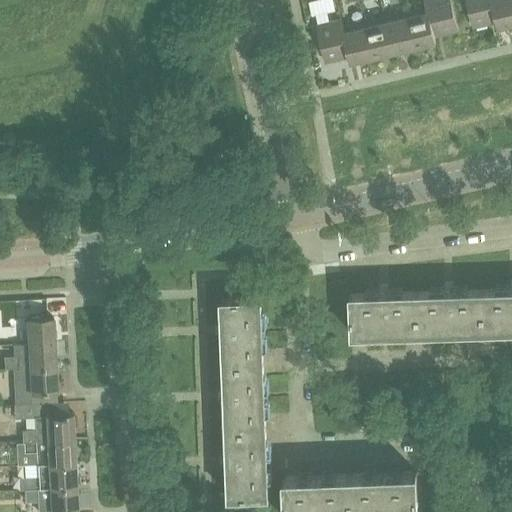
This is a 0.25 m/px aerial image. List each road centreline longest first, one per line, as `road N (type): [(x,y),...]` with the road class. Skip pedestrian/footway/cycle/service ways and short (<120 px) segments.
road 1 (residential): [(143,511),(105,252)]
road 2 (residential): [(298,368),(477,361),(476,337),(511,336)]
road 3 (residential): [(299,219),(255,0)]
road 4 (residential): [(511,224),(295,253)]
road 5 (residential): [(299,219),(511,169)]
road 6 (residential): [(298,368),(302,459),(410,456)]
road 7 (residential): [(105,252),(299,219)]
